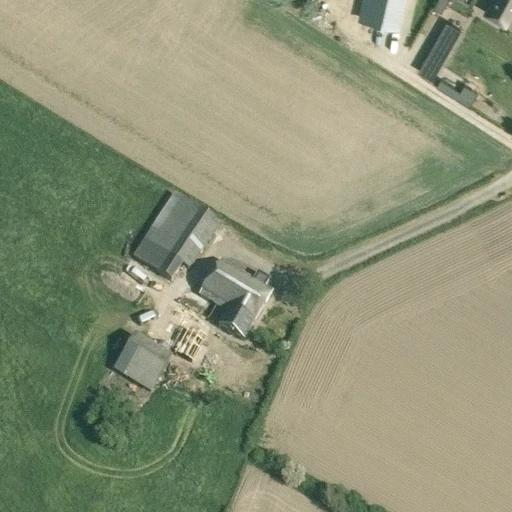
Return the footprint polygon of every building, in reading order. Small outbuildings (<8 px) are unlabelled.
[(400,30),(406,0),(367,0),(363,21),(400,30)] [(511,0),(492,0),(485,12),(505,24),(511,10),(511,0)] [(462,33),(446,23),(418,72),(434,81),(462,33)] [(182,267),(188,271),(220,224),(174,195),(132,258),(171,284),(182,267)] [(268,281),(257,274),(254,280),(220,261),(200,296),(227,312),(218,327),(243,341),(272,291),(264,287),(268,281)] [(203,320),(184,309),(175,326),(190,334),(166,377),(184,388),(213,336),(198,328),(203,320)] [(135,337),(116,370),(117,371),(144,387),(152,391),(171,358),(135,337)]
